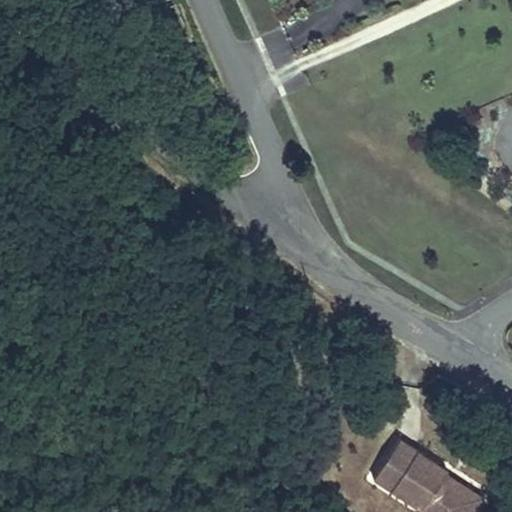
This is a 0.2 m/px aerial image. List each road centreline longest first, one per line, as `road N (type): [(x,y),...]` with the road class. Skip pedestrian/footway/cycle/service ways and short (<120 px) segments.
road 1 (unclassified): [(17,0),(97,89),(250,230),(320,265)]
road 2 (residential): [(197,0),(277,195),(320,265)]
road 3 (residential): [(320,265),(447,342)]
